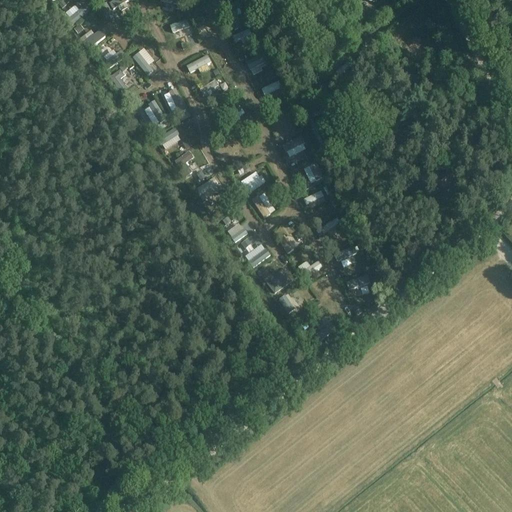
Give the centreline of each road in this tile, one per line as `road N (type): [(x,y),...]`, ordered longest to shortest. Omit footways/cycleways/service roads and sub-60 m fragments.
road 1 (track): [(136,511),(487,231)]
road 2 (unclassified): [(451,0),(511,126)]
